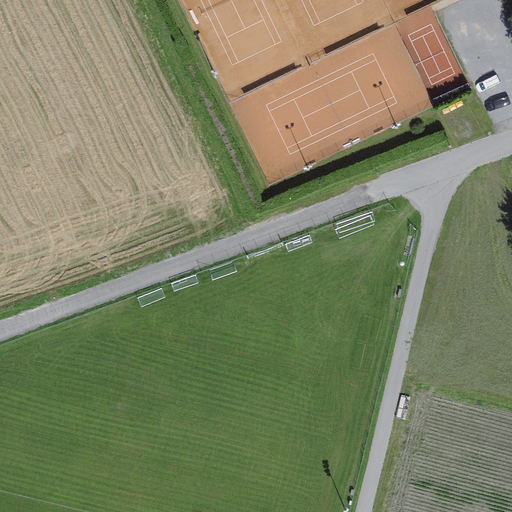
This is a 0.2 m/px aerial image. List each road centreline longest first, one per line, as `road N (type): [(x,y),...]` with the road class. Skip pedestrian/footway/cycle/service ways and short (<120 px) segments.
road 1 (track): [(0,331),(453,167)]
road 2 (track): [(369,511),(453,167)]
